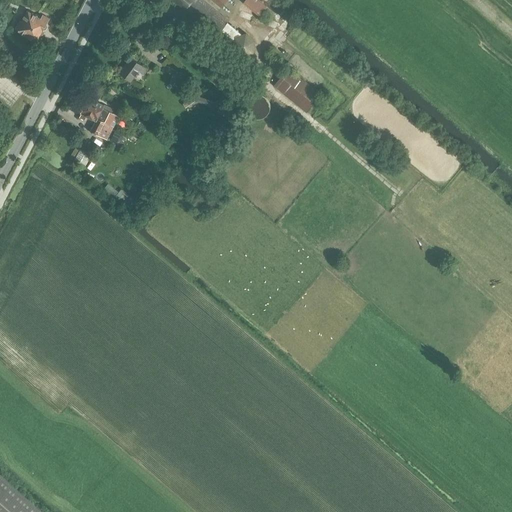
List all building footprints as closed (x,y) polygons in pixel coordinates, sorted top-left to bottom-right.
[(173,0),(217,35),(229,20),(203,0),(173,0)] [(259,14),(267,4),(261,0),(243,0),(243,1),(259,14)] [(266,16),(271,8),(266,5),(261,12),(266,16)] [(41,18),(27,10),(22,20),(24,22),(19,30),(36,40),(42,29),(46,29),(48,25),(47,22),(49,18),(43,14),(41,18)] [(144,74),(148,68),(131,56),(119,72),(131,81),(139,70),(144,74)] [(478,70),(470,80),(490,98),(485,104),(495,112),(504,102),(495,94),(503,84),(495,78),(499,74),(489,65),(482,73),(478,70)] [(225,93),(234,83),(215,67),(207,76),(225,93)] [(307,111),(320,94),(287,67),(274,85),(307,111)] [(202,86),(189,76),(185,82),(198,91),(201,94),(205,88),(202,86)] [(268,99),(267,98),(266,97),(265,96),(264,96),(263,95),(262,95),(261,95),(260,94),(259,94),(257,94),(256,94),(255,95),(254,95),(253,95),(252,96),(251,96),(250,97),(249,98),(248,99),(247,100),(247,101),(246,102),(246,103),(246,104),(246,105),(245,107),(246,108),(246,109),(246,110),(246,111),(247,112),(247,113),(248,114),(248,115),(250,116),(251,117),(252,117),(253,118),(254,118),(255,119),(256,119),(257,119),(259,119),(261,119),(262,118),(263,118),(264,117),(266,116),(267,116),(268,115),(268,114),(269,113),(269,112),(270,111),(270,110),(270,109),(270,108),(270,107),(270,106),(270,105),(270,103),(270,102),(269,101),(269,100),(268,100),(268,99)] [(118,115),(103,107),(104,105),(88,97),(80,113),(81,113),(79,117),(85,119),(87,115),(96,120),(91,130),(107,138),(113,126),(111,125),(113,120),(115,121),(118,115)] [(80,149),(75,158),(86,164),(91,155),(80,149)] [(108,183),(102,189),(111,197),(116,191),(108,183)] [(131,206),(137,201),(122,187),(117,193),(131,206)] [(0,511),(40,511),(42,511),(0,473),(0,511)]
